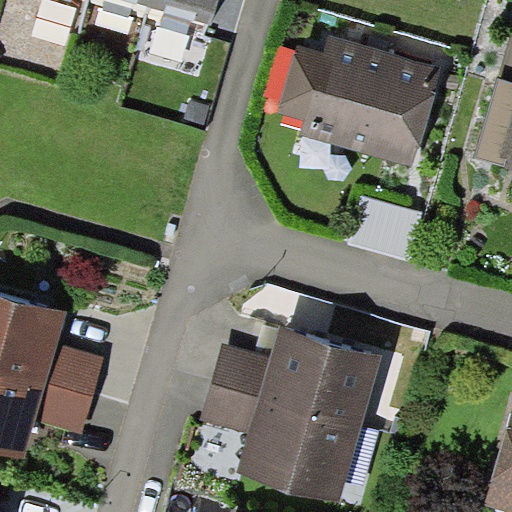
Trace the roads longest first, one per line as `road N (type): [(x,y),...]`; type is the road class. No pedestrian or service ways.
road 1 (residential): [(511,324),(199,231)]
road 2 (residential): [(199,231),(115,511)]
road 3 (residential): [(263,0),(199,231)]
